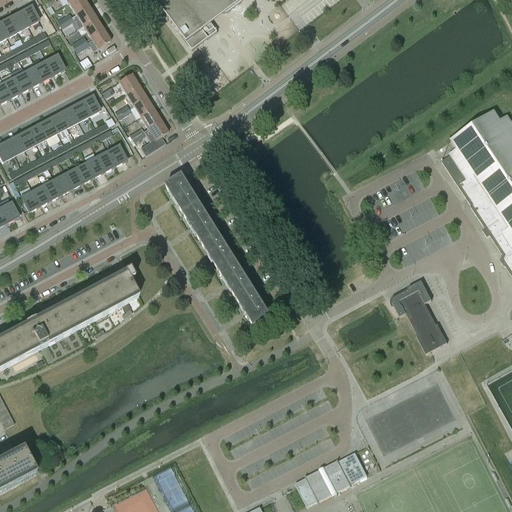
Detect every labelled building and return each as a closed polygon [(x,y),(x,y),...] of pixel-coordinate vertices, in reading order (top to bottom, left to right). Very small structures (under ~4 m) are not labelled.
[(53,0),(50,0),(44,4),(52,16),(55,14),(51,7),(56,4),(53,0)] [(83,0),(77,0),(68,6),(76,17),(89,9),(83,0)] [(227,14),(246,0),(153,0),(192,52),(217,33),(208,21),(223,10),(227,14)] [(31,9),(20,15),(27,29),(39,23),(31,9)] [(96,20),(89,9),(76,17),(83,29),(96,20)] [(27,29),(20,15),(9,21),(17,35),(27,29)] [(69,16),(63,20),(68,27),(74,24),(69,16)] [(68,27),(63,20),(57,23),(57,24),(55,25),(57,28),(59,27),(62,31),(68,27)] [(96,20),(83,29),(90,40),(103,32),(96,20)] [(9,21),(0,25),(0,29),(6,40),(17,35),(9,21)] [(103,32),(90,40),(97,52),(111,44),(103,32)] [(33,40),(36,45),(47,39),(44,34),(33,40)] [(78,43),(83,52),(89,48),(84,39),(78,43)] [(36,45),(33,40),(24,45),(22,41),(20,43),(22,46),(25,51),(36,45)] [(11,48),(10,48),(14,56),(25,51),(22,46),(21,46),(19,41),(17,42),(13,43),(14,44),(13,45),(15,49),(13,51),(11,48)] [(45,43),(37,48),(39,53),(48,48),(45,43)] [(83,52),(78,43),(71,47),(77,56),(83,52)] [(4,56),(1,57),(4,62),(14,56),(10,48),(9,49),(7,45),(5,46),(7,49),(2,52),(4,56)] [(34,49),(26,53),(29,58),(34,55),(36,54),(34,49)] [(29,58),(26,53),(15,59),(18,64),(29,58)] [(46,64),(53,78),(56,76),(64,72),(56,58),(46,64)] [(85,71),(92,66),(88,59),(80,63),(85,71)] [(5,65),(7,69),(15,66),(12,61),(5,65)] [(46,64),(40,67),(35,70),(42,84),(53,78),(46,64)] [(35,70),(24,75),(32,89),(42,84),(35,70)] [(21,95),(32,89),(24,75),(13,81),(21,95)] [(12,82),(10,76),(0,81),(3,87),(10,101),(21,95),(13,81),(12,82)] [(125,97),(139,88),(131,77),(118,85),(125,97)] [(3,87),(0,88),(0,106),(10,101),(3,87)] [(139,88),(125,97),(133,108),(146,100),(139,88)] [(111,90),(103,94),(105,99),(114,95),(111,90)] [(92,99),(81,105),(88,119),(99,113),(92,99)] [(146,100),(133,108),(140,120),(153,112),(146,100)] [(81,105),(70,111),(78,125),(88,119),(81,105)] [(120,111),(125,119),(131,115),(126,107),(120,111)] [(70,111),(60,117),(67,131),(78,125),(70,111)] [(125,119),(120,111),(114,115),(114,116),(113,117),(117,123),(118,122),(119,123),(125,119)] [(160,123),(153,112),(140,120),(147,131),(160,123)] [(458,153),(442,164),(471,208),(470,208),(485,231),(482,233),(487,240),(490,238),(502,257),(500,262),(504,269),(505,269),(511,279),(511,278),(511,125),(508,120),(501,125),(494,114),(451,143),(458,153)] [(67,131),(60,117),(49,122),(56,136),(67,131)] [(56,136),(49,122),(38,128),(46,142),(56,136)] [(168,135),(160,123),(147,131),(155,143),(168,135)] [(105,125),(94,131),(97,136),(108,130),(105,125)] [(38,128),(28,133),(35,148),(46,142),(38,128)] [(141,130),(135,134),(139,142),(145,138),(141,130)] [(94,131),(84,136),(86,141),(97,136),(94,131)] [(98,138),(101,143),(112,137),(109,132),(98,138)] [(35,148),(28,133),(17,139),(24,153),(35,148)] [(139,142),(135,134),(128,138),(129,139),(127,140),(133,149),(136,147),(134,145),(139,142)] [(84,136),(73,142),(76,147),(86,141),(84,136)] [(101,143),(98,138),(88,144),(90,149),(101,143)] [(24,153),(17,139),(6,145),(14,159),(24,153)] [(76,147),(73,142),(62,148),(65,153),(76,147)] [(90,149),(88,144),(77,149),(80,155),(90,149)] [(14,159),(6,145),(0,148),(0,159),(3,165),(14,159)] [(62,148),(52,153),(54,158),(65,153),(62,148)] [(107,154),(115,168),(126,163),(118,148),(107,154)] [(80,155),(77,149),(66,155),(69,160),(80,155)] [(115,168),(107,154),(107,155),(105,151),(94,157),(96,160),(104,174),(115,168)] [(54,158),(52,153),(41,159),(44,164),(54,158)] [(66,155),(56,161),(58,166),(69,160),(66,155)] [(44,164),(41,159),(30,165),(33,170),(44,164)] [(96,160),(86,166),(93,180),(104,174),(96,160)] [(58,166),(56,161),(45,166),(48,172),(48,171),(50,176),(55,174),(54,172),(60,168),(58,166)] [(30,165),(20,170),(23,175),(33,170),(30,165)] [(48,172),(45,166),(34,172),(37,177),(48,172)] [(93,180),(86,166),(75,172),(83,186),(93,180)] [(23,175),(20,170),(8,176),(11,181),(23,175)] [(37,177),(34,172),(23,178),(26,183),(37,177)] [(75,172),(64,177),(72,191),(83,186),(75,172)] [(72,191),(64,177),(54,183),(61,197),(72,191)] [(183,216),(200,206),(193,194),(196,192),(193,188),(190,190),(183,177),(166,188),(183,216)] [(26,183),(23,178),(8,186),(15,200),(20,197),(15,189),(26,183)] [(54,183),(43,189),(50,203),(61,197),(54,183)] [(4,188),(0,190),(0,196),(5,194),(7,198),(8,197),(4,188)] [(50,203),(43,189),(32,194),(40,208),(50,203)] [(40,208),(32,194),(21,200),(29,214),(40,208)] [(0,211),(0,212),(7,226),(18,220),(11,206),(0,211)] [(200,206),(183,216),(201,244),(218,234),(211,222),(213,220),(210,216),(208,218),(200,206)] [(218,234),(201,244),(219,273),(236,262),(228,250),(231,249),(228,244),(225,246),(218,234)] [(243,274),(236,262),(219,273),(237,301),(253,290),(246,278),(248,277),(246,272),(243,274)] [(0,368),(137,296),(129,282),(133,280),(135,283),(136,283),(129,271),(0,339),(0,368)] [(392,303),(392,304),(392,305),(392,306),(399,320),(406,316),(417,337),(416,338),(426,357),(447,346),(437,327),(436,328),(425,306),(431,303),(421,284),(408,290),(409,292),(394,300),(393,301),(392,302),(392,303)] [(261,302),(253,290),(237,301),(254,329),(271,319),(263,306),(266,305),(263,300),(261,302)] [(130,311),(122,318),(124,321),(132,315),(130,311)] [(102,332),(94,337),(96,341),(105,335),(102,332)] [(0,419),(8,415),(6,410),(0,412),(0,419)] [(0,424),(1,426),(11,420),(8,415),(0,419),(0,424)] [(11,420),(1,426),(3,431),(14,426),(11,420)] [(369,471),(378,467),(369,449),(360,453),(369,471)] [(0,492),(34,475),(24,455),(0,467),(0,492)] [(307,509),(317,504),(318,505),(319,505),(318,504),(332,498),(333,498),(332,497),(336,495),(336,496),(337,496),(337,495),(350,488),(350,489),(351,489),(350,487),(367,478),(366,476),(363,470),(356,457),(355,456),(355,455),(338,464),(337,462),(337,463),(324,470),(323,469),(323,470),(320,472),(319,472),(319,473),(306,480),(305,479),(306,481),(295,486),(297,490),(307,509)]
